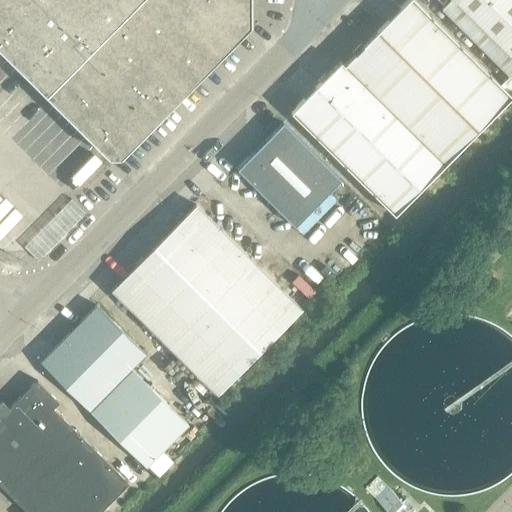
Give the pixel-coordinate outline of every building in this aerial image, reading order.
[(0,0),(0,50),(108,157),(120,157),(250,25),(250,0),(0,0)] [(511,97),(414,0),(408,0),(344,65),(340,62),(290,112),(394,215),(511,97)] [(511,0),(450,0),(442,8),(508,76),(511,72),(511,0)] [(294,227),(340,180),(282,123),(236,169),(294,227)] [(216,394),(301,309),(196,205),(111,290),(216,394)] [(144,466),(186,423),(131,368),(145,353),(96,305),(40,362),(144,466)] [(40,461),(73,428),(53,409),(59,402),(36,380),(8,408),(8,409),(29,431),(20,440),(40,461)] [(8,409),(8,408),(1,401),(0,402),(0,443),(9,451),(20,440),(29,431),(8,409)] [(61,482),(72,471),(94,449),(73,428),(40,461),(61,482)] [(0,486),(8,494),(40,461),(20,440),(9,451),(0,460),(0,486)] [(0,460),(9,451),(0,443),(0,460)] [(72,471),(107,505),(128,483),(94,449),(72,471)] [(31,511),(52,492),(61,482),(40,461),(8,494),(26,511),(31,511)] [(99,511),(107,505),(72,471),(61,482),(52,492),(71,511),(99,511)] [(382,476),(368,484),(383,511),(390,511),(400,507),(382,476)] [(71,511),(52,492),(31,511),(71,511)]
